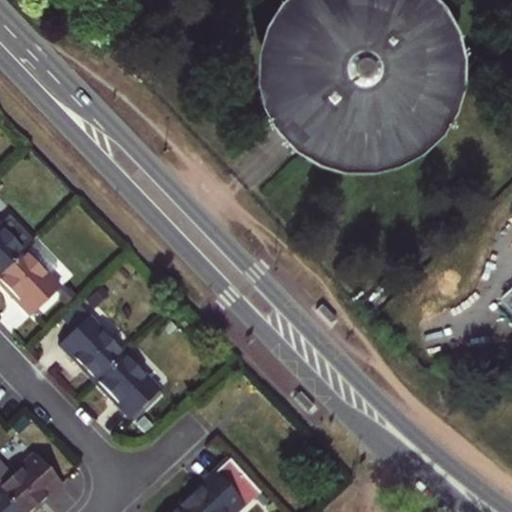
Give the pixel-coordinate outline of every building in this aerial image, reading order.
[(0,271),(32,241),(10,218),(1,226),(0,224),(0,271)] [(0,280),(32,313),(43,302),(59,286),(49,275),(56,266),(32,241),(0,271),(0,280)] [(511,294),(502,305),(511,315),(511,294)] [(48,307),(43,302),(32,313),(36,318),(48,307)] [(73,329),(88,315),(76,304),(62,318),(73,329)] [(59,344),(94,380),(123,352),(88,315),(73,329),(59,344)] [(159,388),(123,352),(94,380),(130,417),(159,388)] [(0,493),(16,511),(30,511),(61,484),(33,455),(11,474),(0,461),(0,493)] [(176,506),(181,511),(240,511),(260,494),(228,459),(176,506)] [(0,511),(16,511),(0,493),(0,511)]
